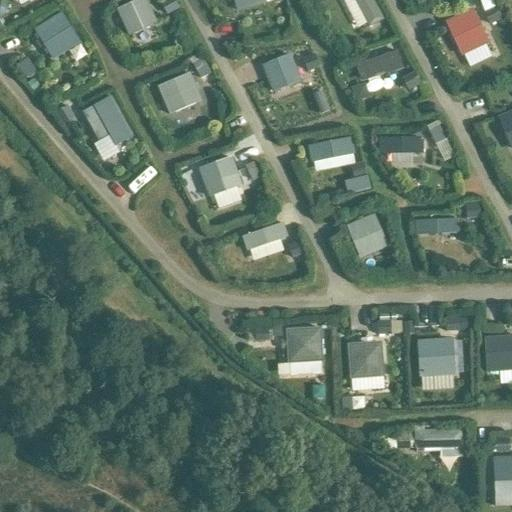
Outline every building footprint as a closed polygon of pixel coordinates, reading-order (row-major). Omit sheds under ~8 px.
[(166,0),(161,3),(168,14),(180,7),(175,0),(166,0)] [(158,32),(147,3),(116,15),(127,44),(158,32)] [(77,45),(65,19),(38,32),(49,57),(77,45)] [(481,57),(464,22),(444,32),(462,67),(481,57)] [(390,67),(385,49),(346,60),(352,78),(390,67)] [(317,53),(305,57),(309,70),(321,65),(317,53)] [(294,95),(277,61),(259,70),(277,104),(294,95)] [(198,104),(179,65),(155,77),(174,116),(198,104)] [(121,116),(109,90),(82,103),(94,128),(121,116)] [(413,146),(406,126),(381,135),(389,155),(413,146)] [(301,145),(307,163),(347,151),(342,133),(301,145)] [(244,183),(229,158),(202,175),(216,200),(244,183)] [(371,176),(347,178),(348,192),(372,190),(371,176)] [(466,235),(447,196),(424,208),(443,247),(466,235)] [(388,255),(369,216),(345,227),(365,266),(388,255)] [(243,265),(288,241),(277,220),(232,244),(243,265)] [(445,328),(472,331),(473,317),(446,315),(445,328)] [(382,333),(414,333),(414,322),(382,322),(382,333)] [(316,333),(282,334),(284,368),(318,367),(316,333)] [(455,340),(456,371),(465,371),(464,340),(455,340)] [(511,340),(480,342),(482,377),(511,375),(511,340)] [(451,343),(416,345),(418,379),(452,377),(451,343)] [(376,347),(347,348),(348,380),(378,379),(376,347)] [(459,432),(395,435),(396,456),(460,453),(459,432)] [(511,462),(491,463),(492,499),(511,498),(511,462)]
